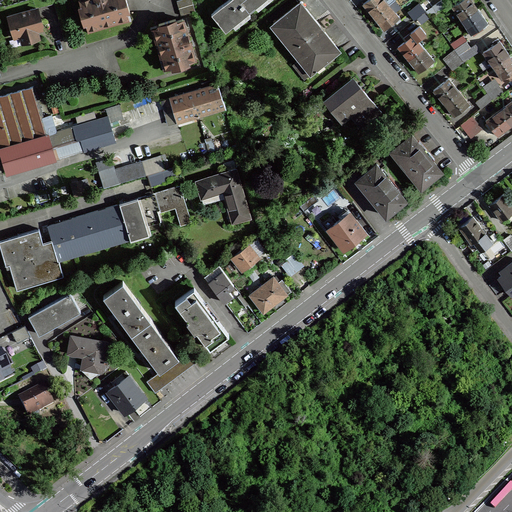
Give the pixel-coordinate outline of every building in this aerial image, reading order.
[(128,14),(127,10),(124,0),(79,0),(81,6),(79,7),(84,23),(85,23),(86,23),(87,26),(99,22),(100,25),(109,23),(117,20),(116,17),(128,14)] [(192,0),(178,0),(177,0),(181,14),(195,10),(192,0)] [(262,0),(227,0),(226,1),(211,13),(226,30),(262,0)] [(389,4),(393,0),(367,0),(363,3),(368,10),(374,16),(389,4)] [(444,0),(440,0),(433,5),(433,6),(436,11),(447,4),(444,0)] [(460,0),(452,5),(461,19),(478,8),(473,1),(472,0),(460,0)] [(301,1),(272,24),(311,73),(340,49),(325,31),(301,1)] [(414,19),(426,10),(420,3),(409,12),(414,19)] [(401,19),(389,4),(374,16),(379,23),(384,29),(395,20),(397,23),(401,19)] [(430,15),(436,11),(433,6),(426,10),(430,15)] [(42,28),(40,19),(36,8),(9,17),(13,29),(19,27),(21,35),(23,42),(32,40),(39,38),(37,30),(42,28)] [(481,14),(478,8),(461,19),(471,33),(479,28),(482,25),(485,24),(487,22),(481,14)] [(131,19),(129,10),(127,10),(128,14),(116,17),(117,20),(118,23),(131,19)] [(157,39),(162,56),(165,55),(169,67),(172,66),(173,67),(173,69),(190,63),(189,61),(196,59),(195,58),(197,57),(194,48),(192,48),(191,43),(189,44),(185,29),(187,28),(184,18),(183,19),(183,18),(176,20),(160,25),(156,26),(160,38),(157,39)] [(86,23),(85,23),(87,32),(101,28),(100,25),(99,22),(87,26),(86,23)] [(160,25),(159,24),(150,26),(155,40),(157,39),(160,38),(156,26),(160,25)] [(411,32),(418,39),(426,33),(419,25),(411,32)] [(15,36),(21,35),(19,27),(13,29),(15,36)] [(418,39),(411,32),(404,38),(406,40),(398,46),(404,53),(409,59),(424,47),(418,39)] [(454,41),(457,47),(467,40),(463,35),(454,41)] [(467,40),(457,47),(455,48),(459,54),(470,46),(467,40)] [(483,51),(493,65),(509,54),(504,48),(499,40),(497,42),(494,44),(486,50),(483,51)] [(484,47),(486,50),(494,44),(493,41),(484,47)] [(480,49),(475,43),(465,51),(469,57),(480,49)] [(434,60),(424,47),(409,59),(414,66),(419,72),(430,64),(432,66),(434,64),(432,61),(434,60)] [(448,63),(458,55),(454,49),(443,58),(448,63)] [(465,51),(459,54),(464,60),(469,57),(465,51)] [(511,58),(509,54),(493,65),(502,79),(511,71),(511,58)] [(164,70),(173,67),(172,66),(169,67),(165,55),(162,56),(160,56),(164,70)] [(463,61),(458,55),(448,63),(453,69),(463,61)] [(444,102),(459,90),(448,77),(433,89),(439,96),(444,102)] [(364,113),(369,120),(378,113),(372,106),(375,104),(370,96),(364,89),(361,91),(351,79),(325,100),(342,120),(351,113),(356,119),(364,113)] [(226,107),(218,83),(170,97),(177,121),(226,107)] [(487,93),(492,99),(503,91),(498,84),(487,93)] [(0,148),(7,172),(55,158),(48,133),(43,117),(34,85),(0,95),(0,148)] [(469,103),(459,90),(444,102),(449,108),(454,115),(469,103)] [(492,99),(487,93),(476,101),(481,108),(492,99)] [(511,99),(499,109),(511,125),(511,124),(511,99)] [(511,125),(499,109),(486,119),(488,121),(485,123),(487,126),(490,124),(498,135),(505,129),(511,125)] [(361,126),(369,120),(364,113),(356,119),(361,126)] [(48,133),(56,131),(51,114),(43,117),(48,133)] [(108,115),(56,131),(48,133),(55,158),(116,140),(108,115)] [(466,130),(477,122),(472,116),(461,124),(466,130)] [(392,150),(422,186),(441,170),(433,160),(418,141),(412,134),(392,150)] [(374,198),(387,214),(406,198),(377,163),(357,179),(374,198)] [(177,173),(175,166),(148,174),(151,185),(168,180),(167,176),(177,173)] [(251,216),(236,168),(214,175),(197,180),(202,197),(224,191),(233,221),(251,216)] [(155,192),(161,211),(177,207),(182,223),(191,221),(180,185),(166,189),(155,192)] [(147,225),(164,220),(161,211),(155,192),(138,197),(147,225)] [(507,215),(511,211),(511,204),(503,193),(496,198),(489,203),(502,220),(507,215)] [(318,199),(314,194),(307,199),(311,205),(318,199)] [(149,233),(147,225),(138,197),(120,203),(131,238),(149,233)] [(59,260),(131,238),(120,203),(100,209),(73,217),(48,224),(52,239),(59,260)] [(356,240),(366,232),(348,208),(339,215),(341,217),(328,227),(344,249),(356,240)] [(471,242),(485,232),(473,216),(466,222),(459,226),(471,242)] [(63,274),(60,264),(59,260),(52,239),(44,241),(43,241),(43,240),(39,228),(0,239),(0,242),(3,254),(6,263),(10,262),(14,276),(17,287),(63,274)] [(492,241),(485,232),(471,242),(468,244),(473,251),(481,245),(483,248),(492,241)] [(503,239),(511,250),(511,249),(511,236),(510,234),(503,239)] [(258,256),(248,243),(232,254),(242,268),(250,261),(258,256)] [(511,261),(506,267),(508,270),(504,273),(499,277),(506,286),(511,293),(511,261)] [(219,264),(205,274),(210,280),(223,270),(219,264)] [(234,284),(223,270),(210,280),(217,290),(225,300),(233,294),(229,288),(234,284)] [(287,293),(287,292),(278,281),(274,275),(250,293),(264,311),(275,302),(287,293)] [(282,278),(278,281),(287,292),(290,289),(282,278)] [(104,295),(132,332),(151,318),(123,280),(104,295)] [(195,329),(197,327),(211,346),(230,332),(212,309),(195,285),(177,299),(190,317),(188,319),(195,329)] [(70,291),(29,314),(39,332),(61,320),(81,309),(70,291)] [(151,318),(132,332),(146,351),(160,370),(163,368),(169,364),(174,360),(179,356),(151,318)] [(85,369),(99,371),(104,367),(105,361),(107,362),(108,359),(105,359),(109,341),(71,334),(68,351),(84,354),(88,355),(85,369)] [(200,359),(191,347),(185,352),(194,363),(200,359)] [(0,370),(9,366),(1,350),(0,350),(0,370)] [(188,367),(194,363),(185,352),(179,356),(188,367)] [(91,377),(99,371),(85,369),(88,355),(84,354),(82,362),(81,368),(91,377)] [(188,367),(179,356),(174,360),(183,371),(188,367)] [(183,371),(174,360),(169,364),(177,375),(183,371)] [(177,375),(169,364),(163,368),(172,379),(177,375)] [(163,368),(160,370),(157,372),(166,384),(172,379),(163,368)] [(157,372),(153,375),(161,387),(166,384),(157,372)] [(129,374),(108,390),(125,411),(136,403),(146,395),(129,374)] [(153,375),(147,380),(155,391),(161,387),(153,375)] [(24,405),(27,412),(38,406),(40,409),(54,402),(44,383),(19,396),(24,405)] [(29,415),(40,409),(38,406),(27,412),(29,415)]
